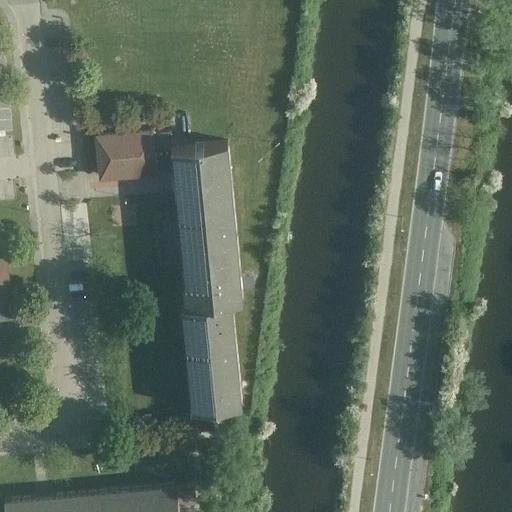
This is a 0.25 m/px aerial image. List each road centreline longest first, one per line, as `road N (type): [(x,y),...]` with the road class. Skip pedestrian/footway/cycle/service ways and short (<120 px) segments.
road 1 (tertiary): [(455,0),(388,511)]
road 2 (unclassified): [(28,0),(64,431),(0,437)]
